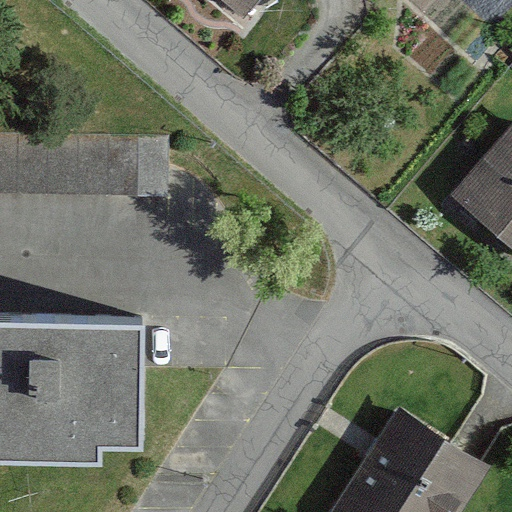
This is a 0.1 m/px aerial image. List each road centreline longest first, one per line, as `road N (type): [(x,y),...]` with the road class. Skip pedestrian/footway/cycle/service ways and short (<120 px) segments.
road 1 (residential): [(393,252),(125,0)]
road 2 (residential): [(225,511),(393,252)]
road 3 (residential): [(393,252),(511,350)]
